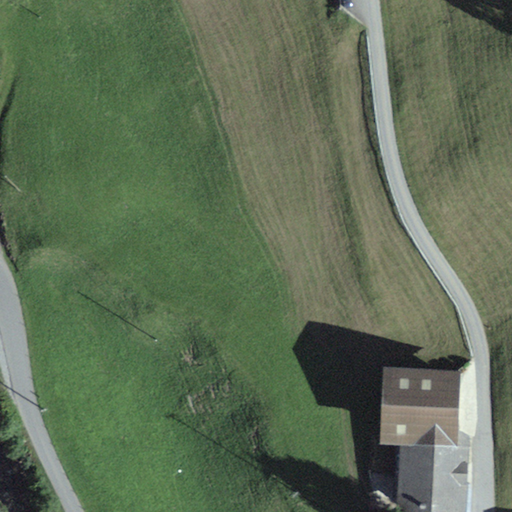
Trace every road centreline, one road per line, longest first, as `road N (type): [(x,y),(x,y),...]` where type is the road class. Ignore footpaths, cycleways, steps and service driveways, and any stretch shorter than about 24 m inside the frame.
road 1 (unclassified): [(486,511),(479,344),(397,178),(372,4)]
road 2 (unclassified): [(75,511),(34,432),(0,284)]
